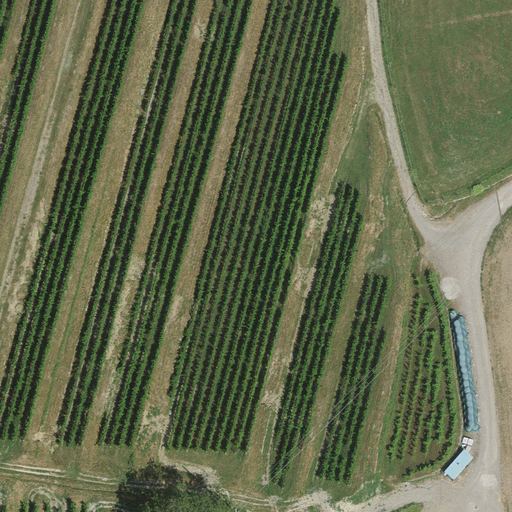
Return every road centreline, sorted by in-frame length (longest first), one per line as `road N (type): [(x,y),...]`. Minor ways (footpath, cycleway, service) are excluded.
road 1 (track): [(511,199),(443,240),(474,506)]
road 2 (track): [(443,240),(411,204),(381,104),(372,0)]
